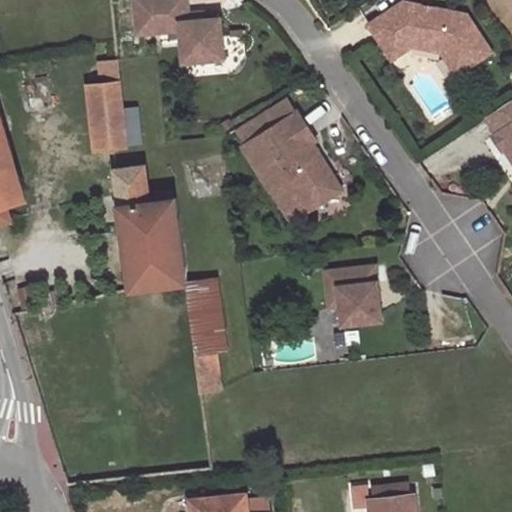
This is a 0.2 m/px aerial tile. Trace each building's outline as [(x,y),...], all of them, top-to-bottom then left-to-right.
[(187,0),(135,0),(139,33),(182,28),(186,60),(226,55),(221,16),(206,18),(190,19),(189,13),(187,0)] [(406,0),(403,0),(370,22),(393,56),(421,37),(436,38),(457,70),(491,47),(467,11),(406,0)] [(205,11),(189,13),(190,19),(206,18),(205,11)] [(119,61),(98,63),(100,81),(120,79),(119,61)] [(100,81),(85,83),(93,151),(128,147),(127,145),(121,82),(120,79),(100,81)] [(144,144),(138,81),(121,82),(127,145),(144,144)] [(8,203),(27,198),(0,109),(0,224),(13,220),(8,203)] [(300,110),(246,144),(273,188),(292,176),(308,200),(319,193),(324,200),(344,188),(314,141),(318,138),(300,110)] [(511,120),(493,133),(503,147),(509,143),(511,147),(511,120)] [(146,165),(115,168),(131,288),(184,281),(173,188),(149,191),(146,165)] [(319,193),(308,200),(313,207),(324,200),(319,193)] [(377,263),(328,269),(330,287),(341,285),(343,303),(346,323),(384,319),(377,263)] [(229,352),(220,275),(184,281),(195,355),(220,353),(229,352)] [(341,285),(330,287),(332,305),(343,303),(341,285)] [(200,392),(224,389),(220,353),(195,355),(200,392)] [(250,511),(248,494),(200,499),(201,511),(250,511)] [(372,511),(416,511),(415,495),(371,499),(372,511)]
